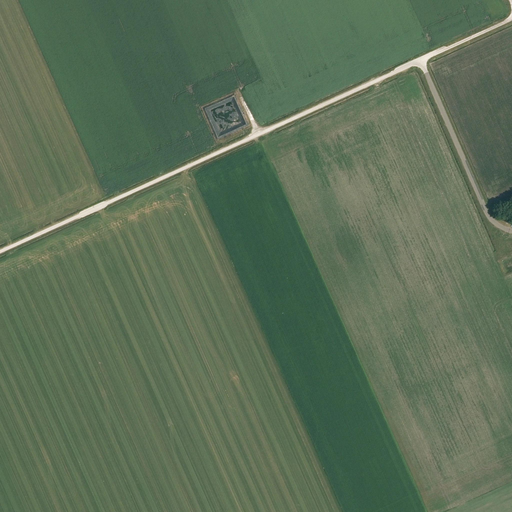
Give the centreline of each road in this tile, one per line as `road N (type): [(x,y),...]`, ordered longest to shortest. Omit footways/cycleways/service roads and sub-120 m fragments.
road 1 (unclassified): [(0,251),(420,59)]
road 2 (unclassified): [(511,231),(484,209),(420,59)]
